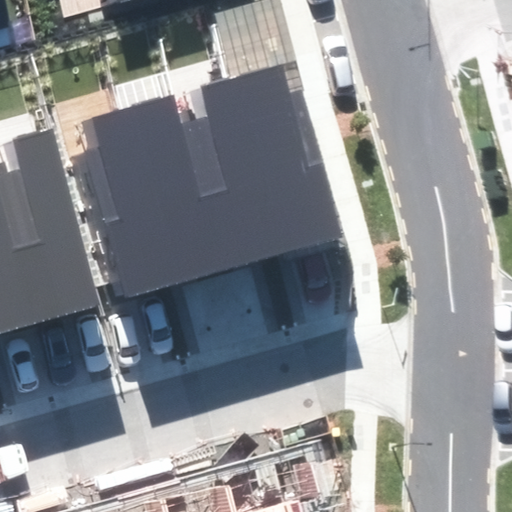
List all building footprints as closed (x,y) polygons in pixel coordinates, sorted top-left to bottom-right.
[(296,58),(224,79),(271,255),(342,237),(296,58)] [(208,115),(178,123),(219,271),(271,255),(224,79),(200,86),(208,115)] [(170,97),(117,111),(165,286),(219,271),(178,123),(170,97)] [(165,286),(117,111),(88,119),(97,151),(78,157),(117,299),(165,286)] [(5,161),(0,162),(0,199),(34,324),(99,307),(51,132),(12,142),(19,169),(8,172),(5,161)] [(0,333),(34,324),(0,199),(0,333)] [(208,490),(213,511),(283,511),(273,473),(208,490)] [(144,507),(145,511),(213,511),(208,490),(144,507)]
